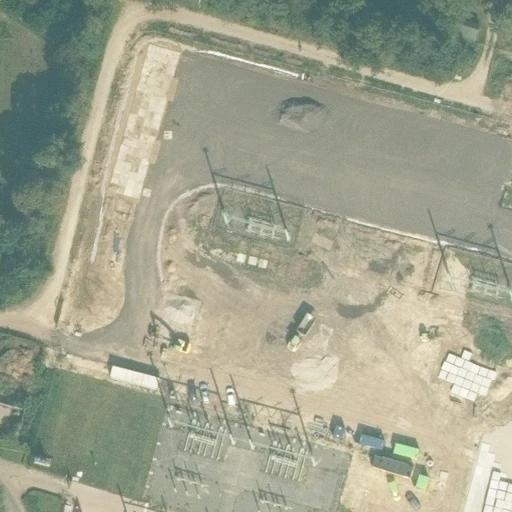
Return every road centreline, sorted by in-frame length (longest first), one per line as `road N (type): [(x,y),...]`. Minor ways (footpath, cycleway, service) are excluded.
road 1 (track): [(137,0),(447,94),(469,90),(490,41)]
road 2 (track): [(0,326),(57,289),(125,0)]
